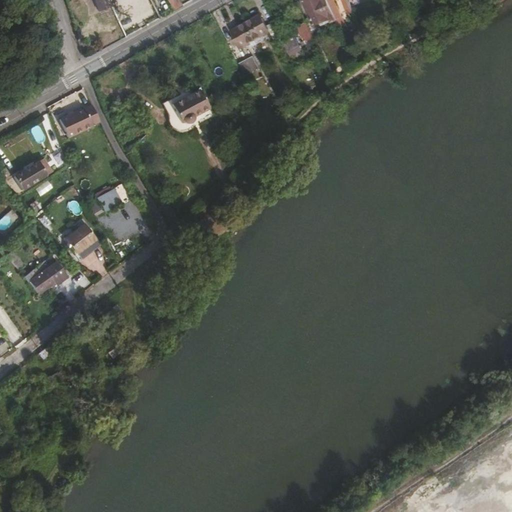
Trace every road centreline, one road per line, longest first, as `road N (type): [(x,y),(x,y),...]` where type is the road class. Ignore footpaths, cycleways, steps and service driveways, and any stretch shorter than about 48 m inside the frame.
road 1 (residential): [(0,372),(165,237)]
road 2 (residential): [(82,73),(165,237)]
road 3 (secondary): [(215,0),(82,73)]
